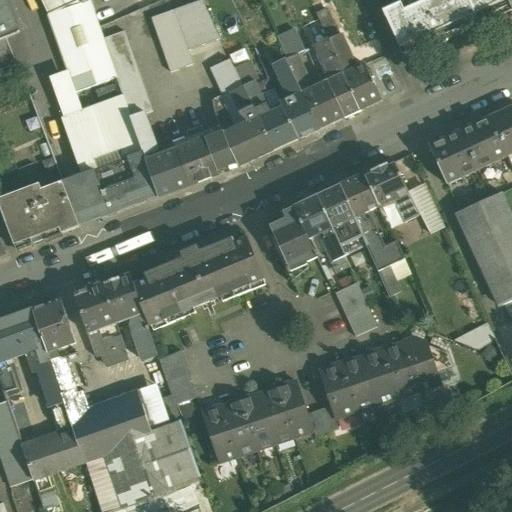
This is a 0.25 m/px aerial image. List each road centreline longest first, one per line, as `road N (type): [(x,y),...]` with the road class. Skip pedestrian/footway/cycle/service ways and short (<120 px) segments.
road 1 (tertiary): [(511,71),(241,198)]
road 2 (tertiary): [(241,198),(0,288)]
road 3 (secondary): [(336,511),(511,419)]
road 4 (residential): [(285,306),(271,318),(267,337),(276,354),(293,361),(323,342),(323,323),(303,305)]
